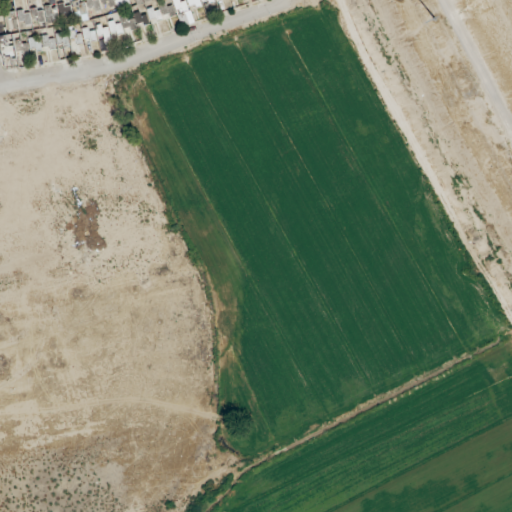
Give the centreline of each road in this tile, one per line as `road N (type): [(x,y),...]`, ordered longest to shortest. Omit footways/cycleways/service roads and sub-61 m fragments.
road 1 (residential): [(287,1),(107,68),(0,87)]
road 2 (track): [(511,331),(390,104)]
